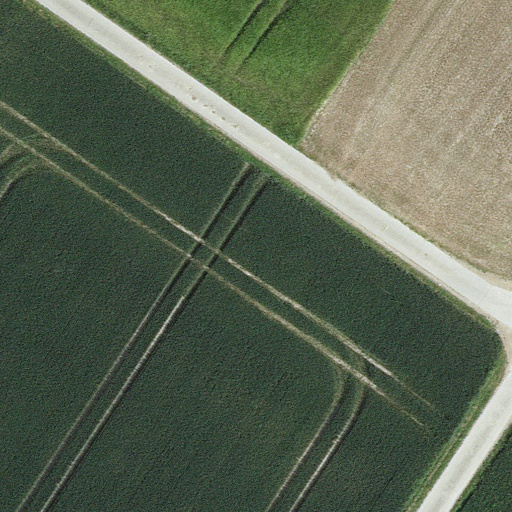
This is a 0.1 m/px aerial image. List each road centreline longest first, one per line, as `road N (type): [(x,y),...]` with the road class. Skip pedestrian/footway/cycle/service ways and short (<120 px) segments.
road 1 (track): [(59,0),(511,312)]
road 2 (track): [(511,383),(427,511)]
